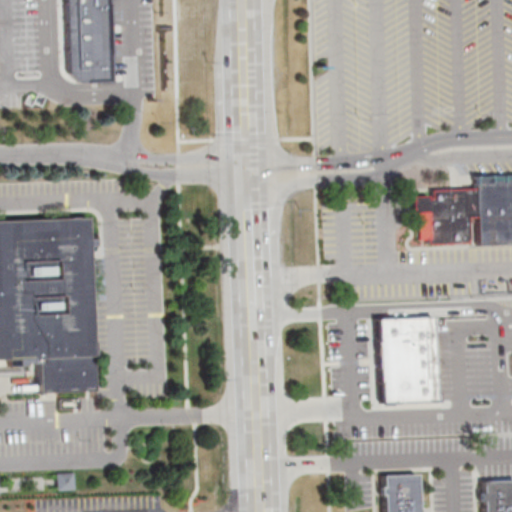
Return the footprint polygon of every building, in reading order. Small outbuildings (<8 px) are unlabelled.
[(66,0),(69,30),(102,29),(99,0),(66,0)] [(69,30),(70,66),(103,65),(102,29),(69,30)] [(511,173),(511,243),(413,247),(411,194),(426,193),(426,186),(472,184),(472,175),(511,173)] [(0,219),(0,355),(33,354),(34,390),(91,387),(84,216),(0,219)] [(376,317),(433,315),(437,399),(380,401),(376,317)] [(386,424),(484,422),(483,388),(386,391),(386,424)] [(71,472),(54,472),(54,489),(71,489),(71,472)] [(414,472),(416,506),(417,506),(417,511),(416,511),(381,511),(381,492),(378,492),(378,485),(380,485),(380,474),(414,472)] [(511,479),(511,511),(481,511),(481,499),(478,499),(478,491),(480,491),(480,480),(511,479)]
